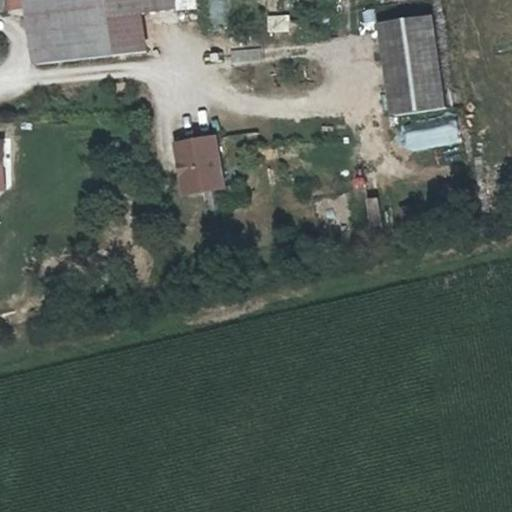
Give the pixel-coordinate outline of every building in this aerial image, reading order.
[(103,17),(101,0),(30,0),(35,26),(103,17)] [(101,0),(103,17),(110,16),(108,0),(101,0)] [(179,0),(108,0),(110,16),(103,17),(108,56),(116,55),(151,50),(146,13),(180,9),(179,0)] [(227,0),(211,0),(216,25),(232,22),(227,0)] [(273,35),(295,33),(293,14),(271,16),(273,35)] [(40,64),(108,56),(103,17),(35,26),(40,64)] [(397,126),(452,120),(442,27),(388,33),(397,126)] [(187,147),(193,198),(234,193),(227,142),(187,147)] [(0,204),(15,195),(14,147),(0,147),(0,204)]
